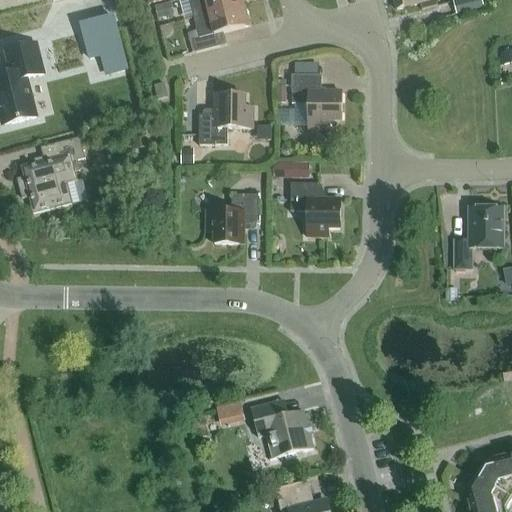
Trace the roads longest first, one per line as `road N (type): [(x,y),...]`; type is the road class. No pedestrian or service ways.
road 1 (residential): [(309,333),(283,313),(226,300),(17,296)]
road 2 (residential): [(380,170),(376,57),(354,34),(309,26),(292,0)]
road 3 (residential): [(369,511),(334,375),(309,333)]
road 4 (residential): [(309,333),(363,274),(377,226),(380,170)]
road 5 (residential): [(380,170),(511,169)]
